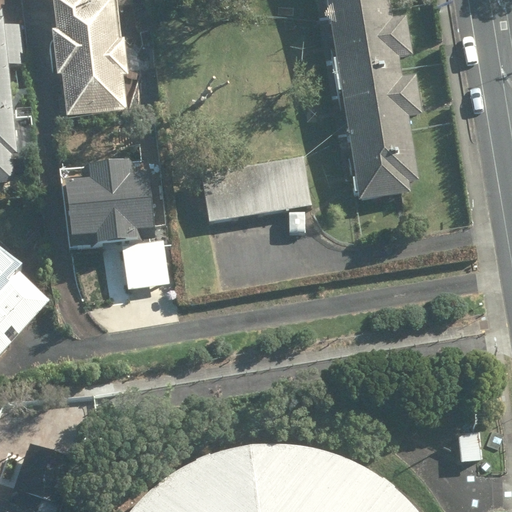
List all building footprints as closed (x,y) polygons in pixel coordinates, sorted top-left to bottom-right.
[(83,0),(50,0),(64,122),(127,116),(123,81),(128,81),(125,47),(120,48),(116,6),(84,9),(83,0)] [(325,0),(361,208),(413,199),(411,186),(421,184),(411,122),(424,120),(418,83),(402,86),(398,63),(413,61),(406,24),(393,26),(388,0),(325,0)] [(0,184),(18,183),(2,15),(0,15),(0,184)] [(305,164),(206,179),(213,227),(312,212),(305,164)] [(81,195),(64,197),(70,249),(93,247),(95,259),(125,255),(129,293),(171,288),(167,250),(155,251),(148,183),(132,185),(131,176),(79,182),(81,195)] [(0,361),(50,305),(25,283),(33,274),(0,245),(0,361)] [(63,511),(77,468),(28,452),(13,497),(58,511),(63,511)] [(399,511),(397,509),(350,476),(295,459),(237,460),(182,479),(137,511),(399,511)] [(26,511),(0,503),(0,511),(26,511)]
